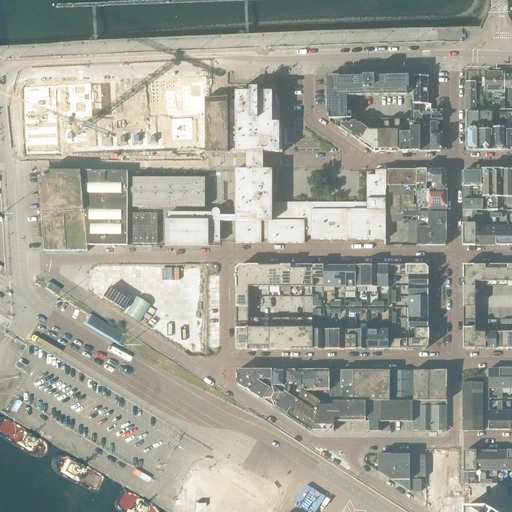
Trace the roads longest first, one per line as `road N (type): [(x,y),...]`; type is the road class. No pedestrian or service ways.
road 1 (tertiary): [(384,511),(260,432),(145,378),(23,303)]
road 2 (residential): [(13,164),(365,162)]
road 3 (tertiary): [(9,98),(10,81),(33,70),(308,59)]
road 4 (residential): [(218,376),(244,363),(452,362)]
road 5 (residential): [(227,259),(454,258)]
road 6 (residential): [(218,376),(126,325),(63,282),(51,263)]
road 7 (residential): [(51,263),(227,259)]
road 8 (residential): [(351,443),(312,440),(218,376)]
road 9 (tertiary): [(308,59),(454,58)]
road 10 (residential): [(365,162),(309,116),(308,59)]
